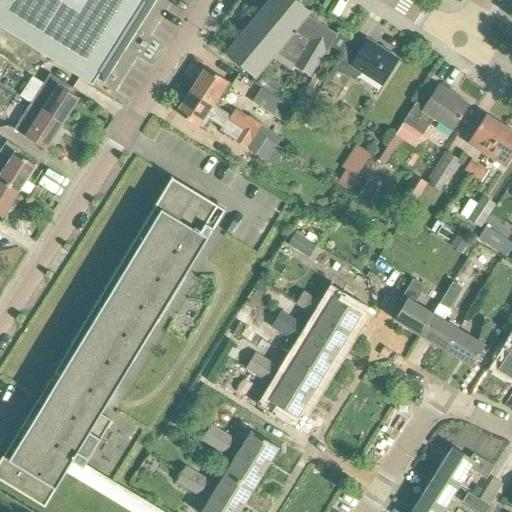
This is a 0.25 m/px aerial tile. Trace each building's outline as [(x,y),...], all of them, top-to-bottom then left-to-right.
[(0,0),(0,26),(90,84),(143,0),(0,0)] [(308,76),(335,35),(307,17),(309,15),(290,0),(270,0),(236,40),(230,38),(225,44),(229,49),(226,53),(256,78),(276,54),(308,76)] [(338,30),(335,35),(328,45),(341,54),(351,38),(338,30)] [(398,60),(367,40),(357,56),(347,49),(321,89),(336,98),(349,77),(355,82),(361,73),(381,86),(398,60)] [(23,43),(14,56),(34,69),(43,55),(23,43)] [(206,68),(191,90),(214,105),(213,105),(218,108),(232,85),(206,68)] [(43,86),(32,102),(49,114),(48,114),(55,119),(54,120),(61,125),(78,99),(69,93),(72,89),(49,74),(42,85),(43,86)] [(258,100),(287,111),(293,95),(264,85),(258,100)] [(451,131),(468,105),(438,85),(424,107),(416,102),(394,135),(414,148),(433,119),(451,131)] [(220,132),(246,149),(261,125),(248,117),(240,130),(226,122),(230,116),(218,108),(213,105),(214,105),(191,90),(177,113),(204,130),(209,121),(222,129),(220,132)] [(49,114),(32,102),(14,129),(45,150),(61,125),(54,120),(55,119),(48,114),(49,114)] [(230,116),(226,122),(240,130),(248,117),(235,109),(230,116)] [(485,156),(504,127),(485,116),(467,144),(485,156)] [(511,132),(504,127),(485,156),(504,168),(511,155),(511,132)] [(11,188),(18,192),(35,166),(18,154),(21,150),(7,140),(0,150),(0,153),(10,160),(0,174),(0,177),(5,181),(4,181),(12,186),(11,188)] [(358,140),(342,180),(357,186),(374,146),(358,140)] [(428,184),(439,191),(458,160),(447,153),(428,184)] [(472,177),(480,165),(471,159),(463,171),(472,177)] [(480,165),(472,177),(481,183),(489,171),(480,165)] [(414,176),(400,196),(413,205),(427,184),(414,176)] [(0,216),(2,218),(18,192),(11,188),(12,186),(4,181),(5,181),(0,177),(0,216)] [(79,473),(112,419),(103,414),(225,213),(168,178),(0,453),(0,476),(39,500),(49,484),(56,489),(69,468),(79,473)] [(480,228),(495,204),(482,196),(476,205),(468,199),(459,215),(480,228)] [(299,229),(293,244),(318,253),(324,238),(299,229)] [(459,233),(451,245),(466,255),(473,243),(459,233)] [(498,235),(490,247),(499,252),(507,240),(498,235)] [(419,335),(432,315),(412,303),(419,292),(420,292),(424,286),(412,279),(399,300),(404,303),(394,320),(419,335)] [(445,351),(457,330),(443,321),(462,289),(451,283),(432,315),(419,335),(445,351)] [(296,303),(320,318),(347,335),(360,314),(333,297),(326,310),(316,304),(318,301),(303,292),(296,303)] [(347,335),(320,318),(312,331),(280,311),(275,319),(334,356),(347,335)] [(294,360),(322,377),(334,356),(275,319),(270,327),(302,347),(294,360)] [(457,330),(445,351),(471,366),(481,349),(486,351),(498,331),(487,324),(482,331),(483,331),(477,342),(457,330)] [(511,376),(511,349),(500,369),(511,376)] [(255,354),(250,361),(273,375),(277,367),(255,354)] [(322,377),(294,360),(281,380),(309,397),(322,377)] [(250,361),(245,369),(268,383),(273,375),(250,361)] [(296,418),(309,397),(281,380),(268,401),(296,418)] [(205,432),(264,469),(277,448),(250,432),(242,445),(210,424),(205,432)] [(251,490),(264,469),(205,432),(200,440),(232,461),(225,473),(251,490)] [(436,473),(456,486),(468,467),(478,474),(485,479),(493,467),(473,454),(470,459),(453,448),(436,473)] [(184,463),(177,473),(202,488),(208,479),(208,478),(184,463)] [(237,511),(239,511),(212,494),(202,488),(177,473),(173,479),(208,501),(200,511),(237,511)] [(212,494),(239,511),(251,490),(225,473),(212,494)] [(440,511),(450,496),(456,486),(436,473),(420,499),(440,511)] [(151,507),(157,493),(113,475),(107,489),(151,507)] [(475,511),(485,511),(489,507),(467,493),(461,503),(475,511)] [(439,511),(440,511),(420,499),(411,511),(439,511)]
